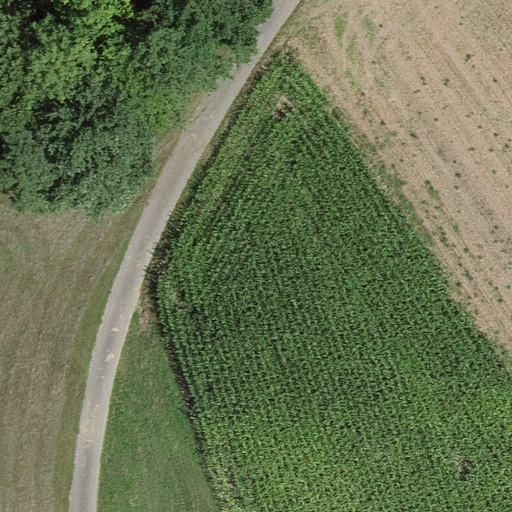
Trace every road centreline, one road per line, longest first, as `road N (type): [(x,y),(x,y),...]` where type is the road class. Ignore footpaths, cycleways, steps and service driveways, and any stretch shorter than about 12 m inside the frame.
road 1 (track): [(96,511),(97,435),(150,212),(280,0)]
road 2 (track): [(0,149),(124,91),(192,0)]
